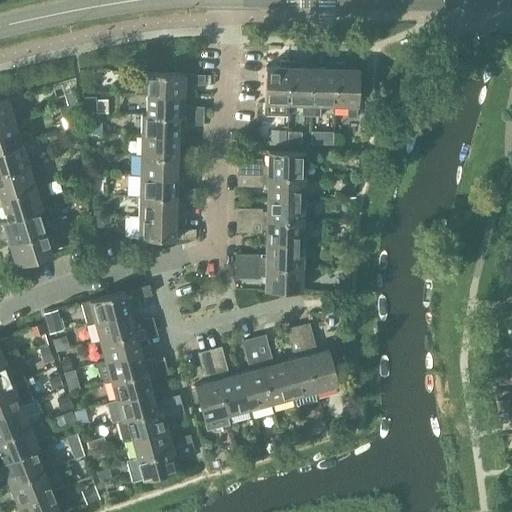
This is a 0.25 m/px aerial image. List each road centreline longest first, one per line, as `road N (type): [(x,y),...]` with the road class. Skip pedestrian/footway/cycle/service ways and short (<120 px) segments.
road 1 (residential): [(154,267),(218,253),(232,49),(227,2)]
road 2 (tertiary): [(227,2),(511,6)]
road 3 (residential): [(303,304),(174,335),(154,267)]
road 4 (residential): [(0,320),(154,267)]
road 5 (tertiary): [(0,29),(144,0)]
